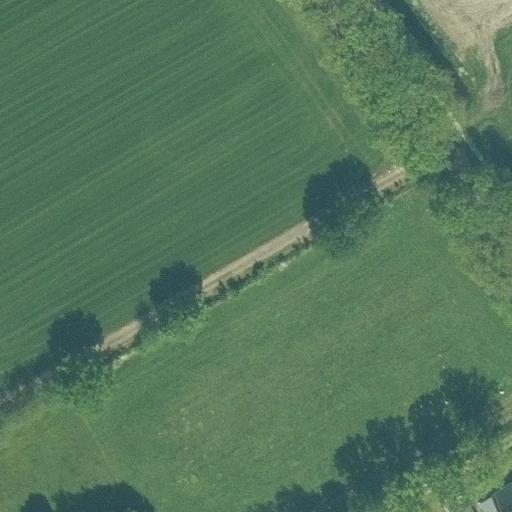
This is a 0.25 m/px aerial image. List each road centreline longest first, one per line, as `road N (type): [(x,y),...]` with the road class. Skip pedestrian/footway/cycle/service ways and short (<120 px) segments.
road 1 (tertiary): [(511,238),(338,0)]
road 2 (track): [(315,511),(511,395)]
road 3 (track): [(385,511),(511,437)]
